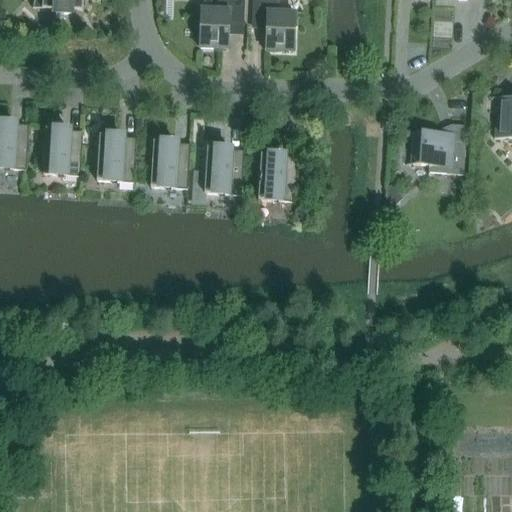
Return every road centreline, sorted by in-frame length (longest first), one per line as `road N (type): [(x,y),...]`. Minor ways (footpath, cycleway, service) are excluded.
road 1 (residential): [(425,359),(29,361),(0,380)]
road 2 (residential): [(511,36),(469,53),(427,84),(384,89),(206,90),(154,54)]
road 3 (residential): [(0,74),(102,80),(154,54)]
